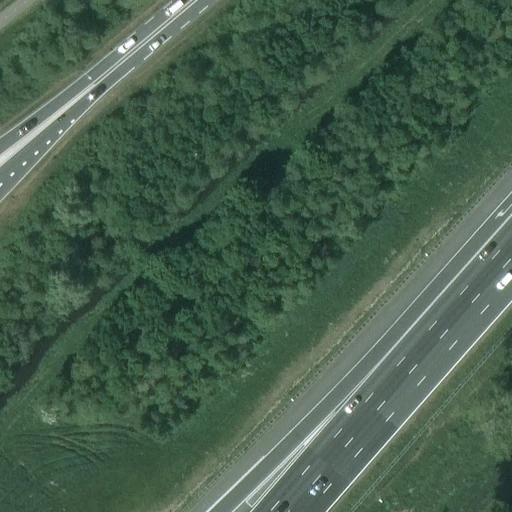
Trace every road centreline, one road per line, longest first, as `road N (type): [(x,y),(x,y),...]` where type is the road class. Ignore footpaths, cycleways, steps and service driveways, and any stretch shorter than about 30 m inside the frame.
road 1 (motorway): [(511,249),(220,511)]
road 2 (motorway): [(511,256),(287,511)]
road 3 (primary): [(194,0),(93,84)]
road 4 (primary): [(0,175),(93,84)]
